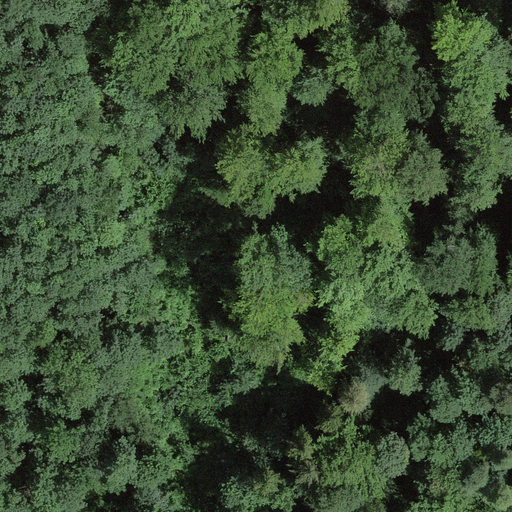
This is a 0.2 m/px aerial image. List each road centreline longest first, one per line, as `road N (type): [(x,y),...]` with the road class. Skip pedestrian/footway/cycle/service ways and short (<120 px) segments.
road 1 (track): [(175,466),(384,325),(461,247),(511,213)]
road 2 (track): [(49,511),(175,466),(265,511)]
